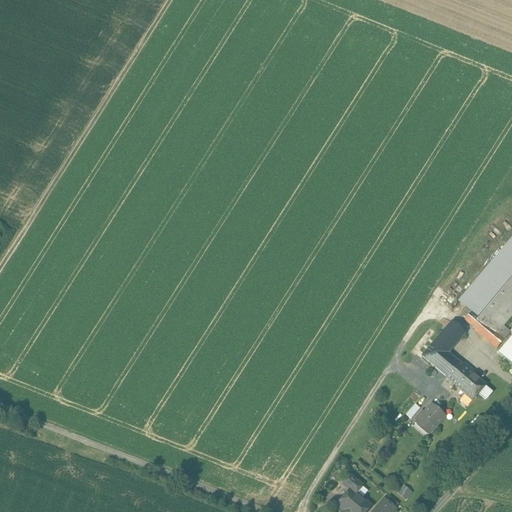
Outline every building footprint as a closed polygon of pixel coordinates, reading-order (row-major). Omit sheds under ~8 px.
[(511,237),(459,303),(470,312),(463,321),(475,331),(482,322),(496,334),(511,315),(511,237)] [(451,322),(422,357),(447,378),(458,364),(447,356),(465,334),(451,322)] [(496,334),(482,322),(475,331),(496,350),(504,341),(496,334)] [(511,364),(511,338),(499,353),(511,364)] [(458,364),(447,378),(461,390),(472,376),(458,364)] [(485,387),(472,376),(461,390),(474,401),(479,395),(485,400),(490,394),(484,388),(485,387)] [(467,407),(472,402),(466,395),(460,400),(467,407)] [(431,405),(425,413),(421,410),(414,420),(417,422),(415,425),(429,437),(445,416),(431,405)] [(414,406),(407,415),(411,418),(418,409),(414,406)] [(352,479),(345,487),(350,491),(337,505),(345,511),(344,511),(366,511),(370,507),(355,494),(362,486),(352,479)] [(404,485),(397,493),(405,501),(413,492),(404,485)] [(384,500),(373,511),(392,511),(395,509),(384,500)]
